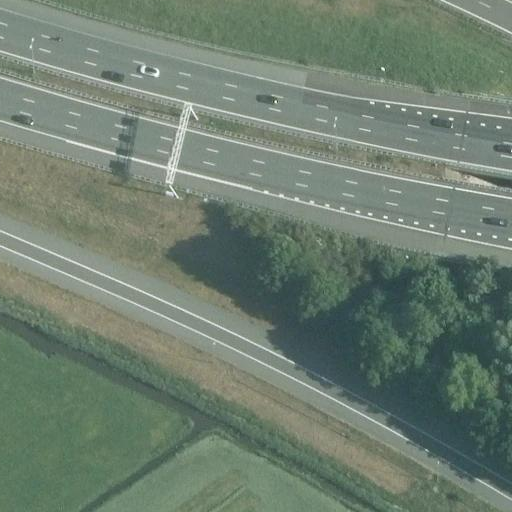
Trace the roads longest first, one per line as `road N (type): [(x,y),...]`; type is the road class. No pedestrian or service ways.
road 1 (motorway): [(0,239),(256,352),(511,490)]
road 2 (motorway): [(0,99),(323,183),(511,219)]
road 3 (motorway): [(511,150),(283,105),(0,31)]
